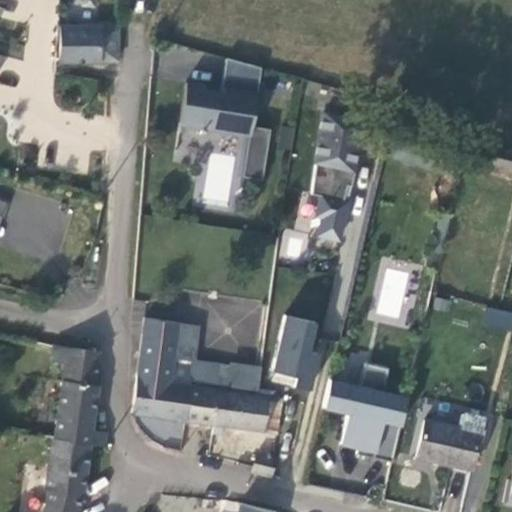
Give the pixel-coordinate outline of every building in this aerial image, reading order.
[(59,27),(58,62),(99,62),(99,61),(117,61),(116,28),(99,28),(99,26),(59,27)] [(0,109),(31,112),(37,54),(34,54),(36,37),(6,34),(4,51),(1,51),(0,64),(0,109)] [(261,180),(270,129),(251,126),(260,68),(226,58),(220,94),(203,91),(204,86),(185,83),(178,123),(248,134),(241,177),(261,180)] [(322,112),(309,237),(345,241),(359,116),(322,112)] [(492,153),(489,166),(511,171),(511,151),(494,147),(492,153)] [(473,162),(489,166),(492,153),(476,150),(473,162)] [(97,166),(65,164),(64,180),(96,183),(97,166)] [(299,241),(283,238),(278,266),(294,269),(299,241)] [(207,302),(206,348),(227,349),(227,337),(258,338),(259,303),(207,302)] [(511,331),(511,325),(511,312),(485,306),(481,323),(511,331)] [(225,383),(228,365),(193,360),(188,359),(188,364),(172,362),(178,323),(144,318),(131,412),(186,420),(190,386),(186,386),(187,380),(225,386),(225,383)] [(54,438),(89,444),(103,446),(105,432),(91,430),(97,386),(93,385),(97,352),(54,345),(51,362),(64,364),(54,438)] [(11,350),(0,347),(0,365),(7,367),(11,350)] [(293,370),(321,374),(324,356),(295,352),(293,370)] [(359,436),(356,448),(355,454),(391,462),(406,398),(382,392),(387,369),(364,363),(358,386),(345,383),(328,379),(322,407),(346,413),(341,432),(359,436)] [(228,364),(228,365),(225,383),(255,388),(257,369),(228,364)] [(213,425),(218,391),(190,386),(186,420),(213,425)] [(213,425),(222,425),(262,432),(291,435),(294,413),(280,411),(281,400),(265,397),(255,396),(218,391),(213,425)] [(423,419),(415,457),(471,470),(483,417),(464,412),(460,428),(423,419)] [(221,435),(222,425),(213,425),(212,434),(221,435)] [(339,444),(356,448),(359,436),(341,432),(339,444)] [(89,444),(54,438),(52,437),(44,489),(47,489),(43,511),(75,511),(79,496),(82,497),(89,444)] [(252,467),(251,472),(270,476),(274,459),(256,454),(252,467)] [(511,472),(511,478),(507,478),(502,501),(511,502),(511,472)] [(237,511),(274,511),(240,503),(237,511)]
